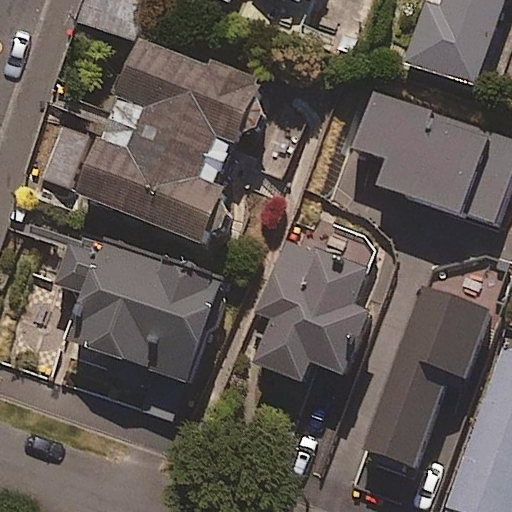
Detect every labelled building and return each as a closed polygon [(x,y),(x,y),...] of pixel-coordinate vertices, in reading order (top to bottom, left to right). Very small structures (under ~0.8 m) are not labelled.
[(147,0),(89,0),(82,23),(134,41),(147,0)] [(436,0),(435,5),(428,3),(408,65),(477,87),(505,0),(436,0)] [(259,84),(139,40),(81,198),(200,242),(259,84)] [(199,394),(232,286),(75,239),(60,288),(91,298),(73,356),(199,394)] [(374,274),(292,242),(261,319),(278,326),(259,372),(311,393),(321,368),(349,379),(374,316),(360,310),(374,274)] [(481,358),(414,335),(369,466),(447,493),(474,415),(463,412),(481,358)] [(511,511),(511,351),(504,349),(449,508),(460,511),(511,511)] [(336,426),(304,416),(288,465),(320,476),(336,426)]
